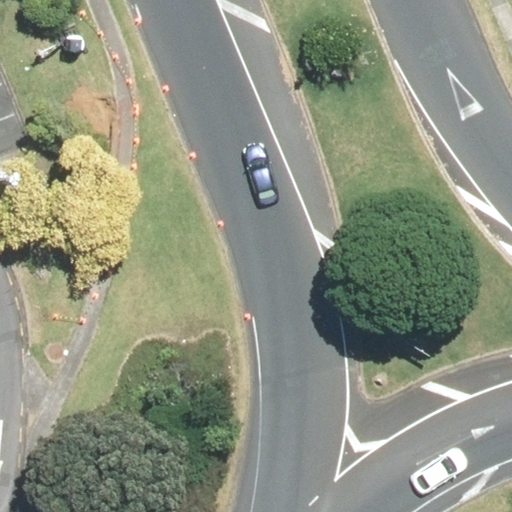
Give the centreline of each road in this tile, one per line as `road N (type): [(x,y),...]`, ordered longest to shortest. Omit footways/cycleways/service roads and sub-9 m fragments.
road 1 (primary): [(303,511),(305,424),(290,323),(259,208),(175,0)]
road 2 (primary): [(319,511),(421,446),(511,415)]
road 3 (primary): [(418,0),(511,140)]
